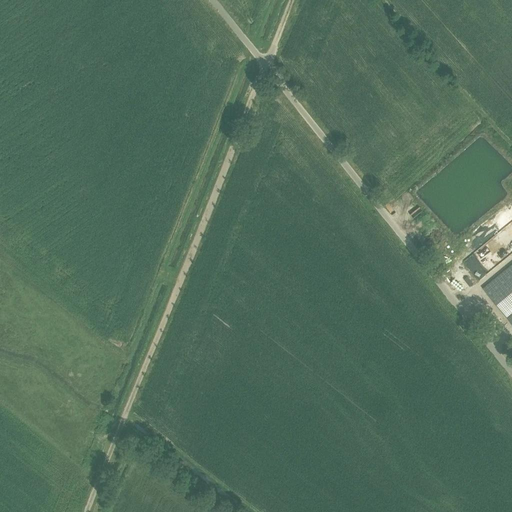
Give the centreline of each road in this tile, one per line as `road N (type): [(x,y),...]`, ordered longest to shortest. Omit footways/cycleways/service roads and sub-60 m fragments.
road 1 (track): [(87,511),(292,0)]
road 2 (unclassified): [(511,371),(211,0)]
